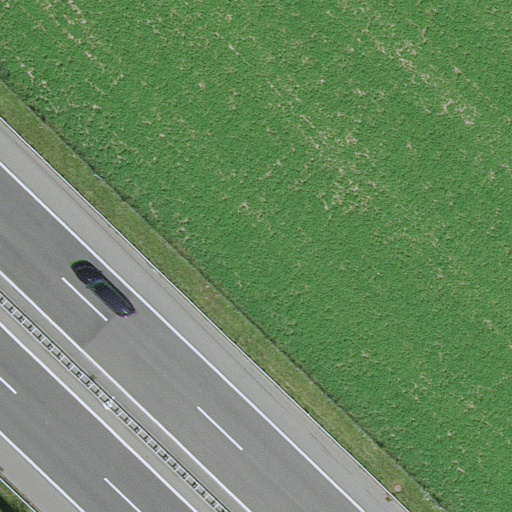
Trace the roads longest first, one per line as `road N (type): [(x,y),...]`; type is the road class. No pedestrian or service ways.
road 1 (motorway): [(304,511),(0,218)]
road 2 (motorway): [(0,378),(136,511)]
